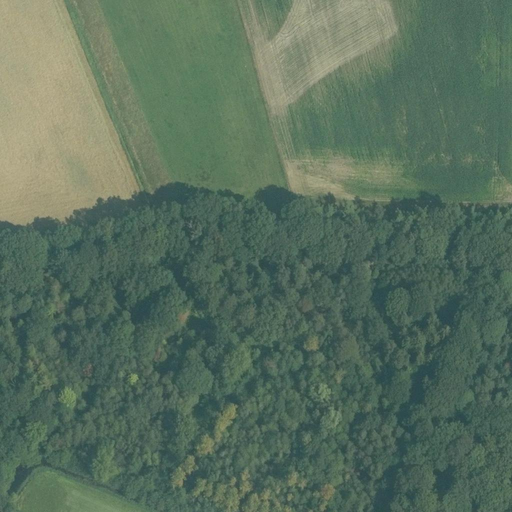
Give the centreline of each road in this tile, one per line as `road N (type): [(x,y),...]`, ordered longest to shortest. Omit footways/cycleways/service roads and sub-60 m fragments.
road 1 (unclassified): [(511,245),(215,233),(0,276)]
road 2 (track): [(504,244),(415,511)]
